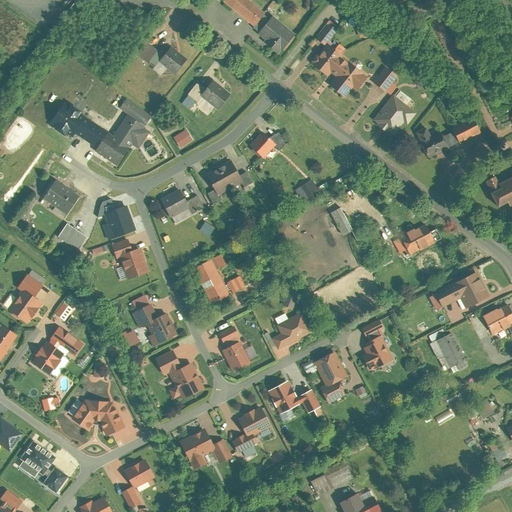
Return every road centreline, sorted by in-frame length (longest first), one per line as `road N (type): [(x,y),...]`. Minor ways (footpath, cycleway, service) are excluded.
road 1 (residential): [(507,260),(276,81)]
road 2 (residential): [(135,189),(171,291),(222,394)]
road 3 (residential): [(135,189),(229,139),(276,81)]
road 4 (residential): [(222,394),(91,465)]
road 5 (residential): [(276,81),(170,0)]
road 6 (residential): [(222,394),(339,335)]
